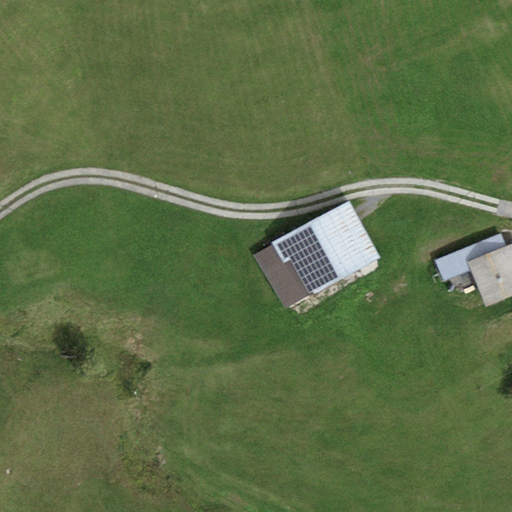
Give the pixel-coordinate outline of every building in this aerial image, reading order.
[(382,258),(350,200),(272,243),(273,244),(284,264),(295,258),(315,294),(382,258)] [(457,276),(471,271),(468,262),(506,246),(501,234),(449,255),(457,276)] [(511,243),(506,246),(468,262),(471,271),(486,307),(511,296),(511,243)] [(284,264),(273,244),(253,256),(284,311),(315,294),(295,258),(284,264)] [(457,276),(449,255),(435,261),(443,282),(457,276)]
